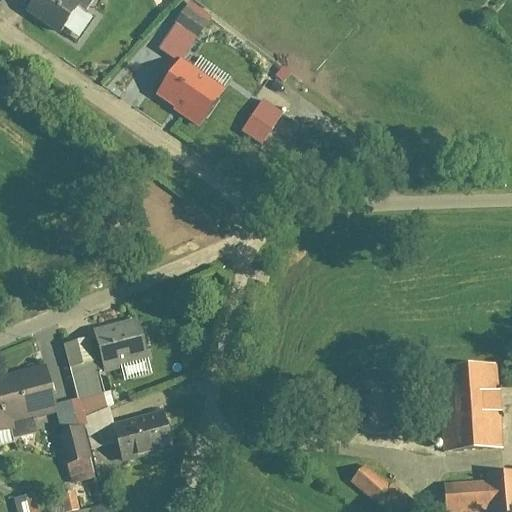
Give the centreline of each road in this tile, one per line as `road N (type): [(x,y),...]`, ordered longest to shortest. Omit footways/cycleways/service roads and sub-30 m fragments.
road 1 (unknown): [(204,431),(446,476),(509,473),(511,452)]
road 2 (residential): [(0,37),(197,166),(234,196),(250,236)]
road 3 (residential): [(250,236),(244,287),(177,511)]
road 4 (residential): [(250,236),(0,341)]
road 5 (unclassified): [(511,207),(333,215)]
